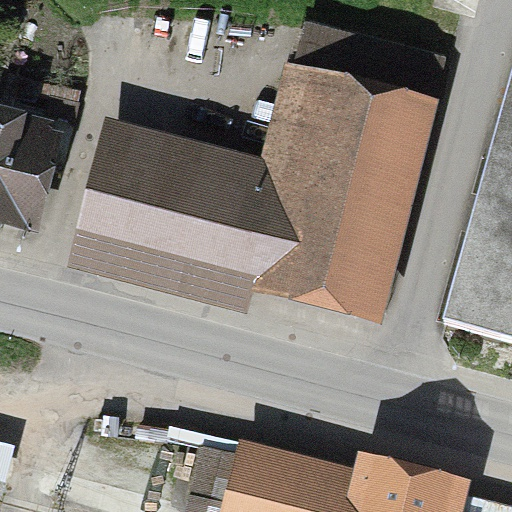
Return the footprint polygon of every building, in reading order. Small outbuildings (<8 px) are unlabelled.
[(322,92),(428,119),(443,64),(309,30),(295,85),(322,92)] [(511,87),(447,326),(511,343),(511,87)] [(90,238),(378,312),(428,119),(322,92),(293,207),(266,200),(110,160),(90,238)] [(0,215),(31,224),(51,145),(44,143),(47,132),(0,119),(0,215)] [(235,511),(453,511),(456,500),(457,495),(371,473),(364,498),(247,468),(235,511)]
